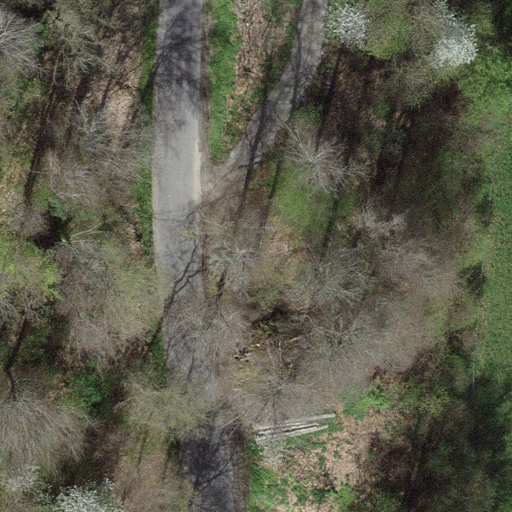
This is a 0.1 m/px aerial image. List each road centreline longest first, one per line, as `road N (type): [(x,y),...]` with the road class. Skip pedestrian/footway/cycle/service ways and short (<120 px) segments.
road 1 (tertiary): [(215,511),(182,298),(182,0)]
road 2 (track): [(177,202),(260,138),(305,60),(318,0)]
